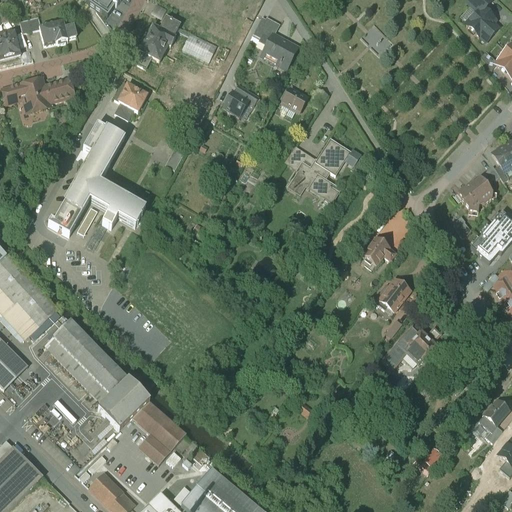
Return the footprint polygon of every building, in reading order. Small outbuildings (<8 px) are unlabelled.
[(88,0),(85,5),(106,20),(120,0),(88,0)] [(489,0),(471,0),(467,5),(478,14),(481,11),(484,13),(493,3),(489,0)] [(478,14),(466,28),(479,40),(480,39),(486,45),(498,32),(492,26),(495,23),(484,13),(481,11),(478,14)] [(38,20),(27,23),(30,35),(40,33),(39,30),(41,30),(38,20)] [(280,28),(266,21),(256,39),(260,42),(263,37),(271,42),(274,38),(280,28)] [(27,23),(19,25),(22,37),(30,35),(27,23)] [(161,35),(152,30),(139,56),(140,56),(134,67),(146,74),(152,62),(159,66),(167,49),(170,51),(175,42),(172,40),(175,35),(177,31),(178,30),(171,26),(172,24),(171,23),(170,25),(166,24),(161,35)] [(63,25),(41,30),(39,30),(40,33),(44,50),(55,47),(58,47),(58,49),(66,47),(65,45),(68,44),(67,43),(76,41),(73,30),(64,32),(63,25)] [(216,50),(177,31),(175,35),(188,41),(182,54),(208,67),(216,50)] [(15,35),(0,38),(0,62),(20,58),(15,35)] [(274,38),(271,42),(263,37),(260,42),(269,47),(263,57),(278,65),(276,68),(286,74),(298,51),(274,38)] [(511,47),(498,63),(499,63),(497,65),(495,67),(496,69),(511,83),(511,82),(511,47)] [(497,65),(485,55),(480,60),(491,74),(496,69),(495,67),(497,65)] [(41,82),(1,93),(6,109),(19,105),(19,103),(26,100),(29,111),(30,112),(34,114),(38,113),(39,113),(46,111),(49,107),(74,100),(69,83),(44,90),(41,82)] [(133,89),(132,92),(127,89),(123,87),(114,104),(118,106),(120,107),(133,114),(137,116),(148,97),(133,89)] [(259,101),(238,88),(234,95),(250,105),(255,108),(259,101)] [(307,102),(290,92),(286,99),(284,97),(280,103),(283,105),(281,107),(289,112),(295,115),(299,117),(307,102)] [(328,98),(317,92),(312,101),(316,104),(313,108),(319,112),(328,98)] [(232,94),(222,111),(239,122),(250,105),(234,95),(233,95),(232,94)] [(133,114),(120,107),(114,118),(128,125),(133,114)] [(295,115),(289,112),(286,119),(292,122),(295,115)] [(124,143),(97,128),(83,153),(95,160),(90,170),(86,168),(86,169),(54,225),(50,223),(50,224),(48,228),(69,240),(69,239),(90,202),(92,203),(91,206),(108,215),(102,226),(102,227),(111,232),(111,231),(117,221),(134,230),(135,231),(145,213),(144,213),(100,188),(99,190),(97,189),(103,178),(104,178),(110,168),(109,168),(123,143),(123,144),(124,143)] [(315,163),(310,171),(302,166),(296,175),(297,176),(291,185),(301,192),(305,186),(326,199),(324,203),(331,207),(330,207),(332,208),(339,196),(332,191),(333,189),(325,183),(330,177),(335,180),(351,156),(330,143),(316,163),(315,163)] [(176,149),(165,169),(174,174),(185,155),(176,149)] [(305,156),(295,149),(284,167),(287,163),(296,169),(305,156)] [(511,170),(511,162),(504,150),(492,157),(499,169),(504,176),(511,170)] [(504,176),(499,169),(494,172),(503,186),(509,183),(504,176)] [(480,181),(473,186),(472,186),(457,198),(461,203),(460,204),(469,215),(477,216),(478,210),(482,208),(484,208),(491,203),(492,197),(480,181)] [(502,224),(492,235),(501,243),(511,232),(502,224)] [(492,235),(488,231),(474,246),(488,258),(501,243),(492,235)] [(389,252),(375,241),(362,259),(376,270),(383,260),(390,266),(396,258),(389,252)] [(56,316),(7,260),(0,266),(0,292),(15,309),(17,307),(39,332),(56,316)] [(508,276),(501,281),(502,283),(494,289),(503,304),(504,303),(511,315),(511,270),(507,274),(508,276)] [(394,284),(388,292),(385,290),(380,297),(382,299),(376,308),(384,315),(387,311),(394,316),(410,295),(394,284)] [(149,406),(68,327),(45,350),(97,403),(92,408),(119,435),(132,422),(149,406)] [(437,352),(432,347),(437,342),(437,341),(439,339),(433,334),(431,336),(426,341),(421,337),(420,336),(418,338),(412,332),(400,344),(381,367),(386,371),(388,373),(390,374),(392,371),(392,372),(405,357),(418,369),(422,365),(424,366),(437,353),(436,352),(437,352)] [(0,342),(0,390),(3,393),(4,394),(28,370),(0,342)] [(497,431),(496,430),(508,416),(497,405),(484,420),(484,419),(478,426),(489,436),(491,438),(497,431)] [(186,438),(149,406),(132,422),(150,438),(138,452),(158,469),(186,438)] [(313,414),(304,407),(298,414),(307,421),(313,414)] [(491,438),(489,436),(484,441),(492,448),(502,435),(497,431),(491,438)] [(511,442),(511,443),(498,459),(511,470),(511,469),(511,442)] [(209,460),(191,444),(181,456),(187,461),(190,457),(202,468),(209,460)] [(13,451),(0,464),(0,511),(10,511),(43,480),(13,451)] [(392,456),(380,472),(390,479),(402,464),(392,456)] [(116,491),(90,465),(82,473),(76,479),(102,505),(116,491)] [(254,511),(210,475),(181,511),(182,511),(254,511)] [(116,491),(102,505),(109,511),(123,497),(116,491)] [(511,496),(509,494),(499,506),(506,511),(508,511),(511,507),(511,496)] [(123,497),(109,511),(131,511),(129,510),(132,507),(123,497)] [(146,511),(174,511),(160,498),(146,511)]
